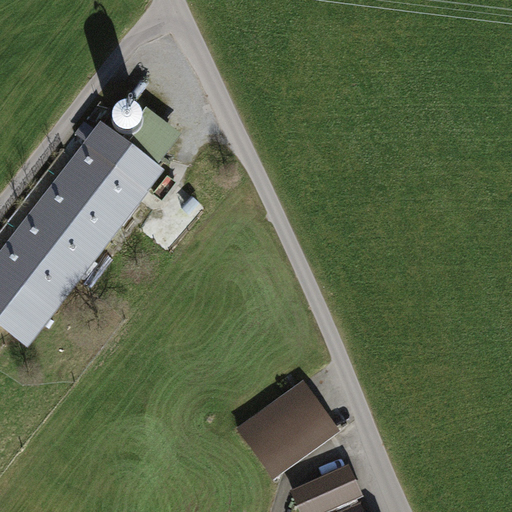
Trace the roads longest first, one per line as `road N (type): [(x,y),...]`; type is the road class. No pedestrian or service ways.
road 1 (unclassified): [(177,0),(403,511)]
road 2 (track): [(180,6),(152,21),(0,208)]
